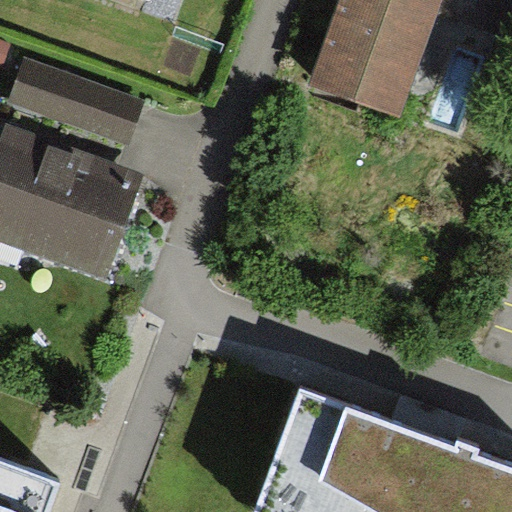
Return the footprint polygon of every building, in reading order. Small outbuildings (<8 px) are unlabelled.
[(511,0),(343,0),(314,83),(397,113),(433,15),(511,44),(511,0)] [(24,67),(11,101),(116,140),(129,106),(24,67)] [(0,169),(0,238),(98,273),(130,180),(11,138),(0,169)] [(511,511),(511,465),(298,390),(254,511),(511,511)] [(0,511),(43,511),(53,484),(0,464),(0,511)]
